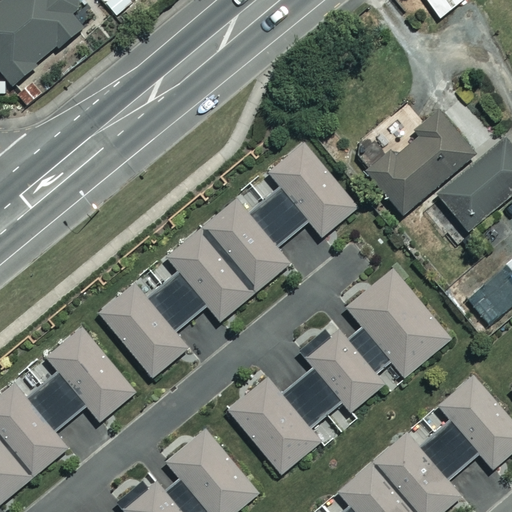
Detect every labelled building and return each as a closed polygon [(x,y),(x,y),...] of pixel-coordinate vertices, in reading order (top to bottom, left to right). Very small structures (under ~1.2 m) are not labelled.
[(80,0),(0,0),(0,71),(11,85),(81,25),(72,15),(84,4),(80,0)] [(464,0),(424,0),(440,19),(464,0)] [(411,140),(407,135),(363,173),(401,218),(476,153),(438,109),(412,131),(416,136),(411,140)] [(511,194),(511,144),(505,137),(434,196),(465,234),(511,194)] [(199,231),(251,294),(288,264),(279,253),(313,225),(322,235),(356,207),(302,143),(268,171),(282,188),(248,216),(236,200),(199,231)] [(135,285),(99,313),(150,377),(186,348),(173,332),(206,305),(219,320),(251,294),(199,231),(167,257),(179,272),(146,299),(135,285)] [(511,313),(511,275),(506,268),(467,300),(491,330),(511,313)] [(226,407),(279,474),(319,442),(309,430),(343,403),(350,410),(381,383),(376,377),(392,363),(403,376),(447,339),(390,270),(346,307),(360,324),(343,338),(324,317),(293,344),(310,364),(277,391),(265,376),(226,407)] [(0,395),(0,442),(29,478),(66,448),(55,435),(88,408),(99,420),(133,392),(81,329),(47,357),(58,371),(25,398),(14,384),(0,395)] [(479,455),(491,471),(511,453),(511,419),(473,372),(435,403),(452,423),(418,451),(406,435),(372,463),(412,511),(440,511),(457,499),(445,483),(479,455)] [(233,511),(256,493),(201,428),(164,459),(177,475),(160,490),(153,481),(122,508),(125,511),(233,511)] [(0,501),(29,478),(0,442),(0,501)] [(412,511),(372,463),(339,490),(350,504),(341,511),(412,511)]
